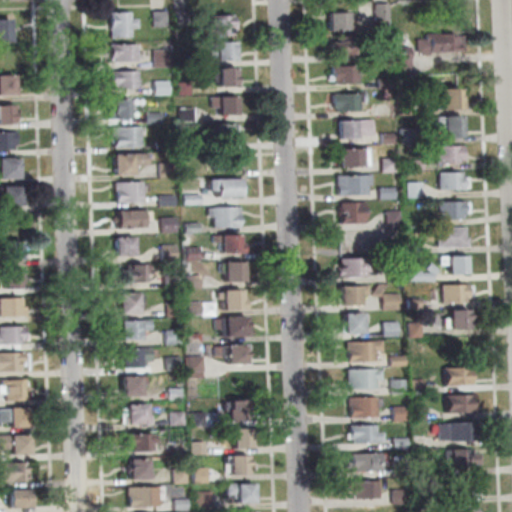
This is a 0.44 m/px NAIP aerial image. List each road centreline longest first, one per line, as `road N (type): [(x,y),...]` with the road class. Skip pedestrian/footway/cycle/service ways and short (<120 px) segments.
road 1 (residential): [(76,511),(53,0)]
road 2 (residential): [(296,511),(276,0)]
road 3 (residential): [(511,290),(501,0)]
